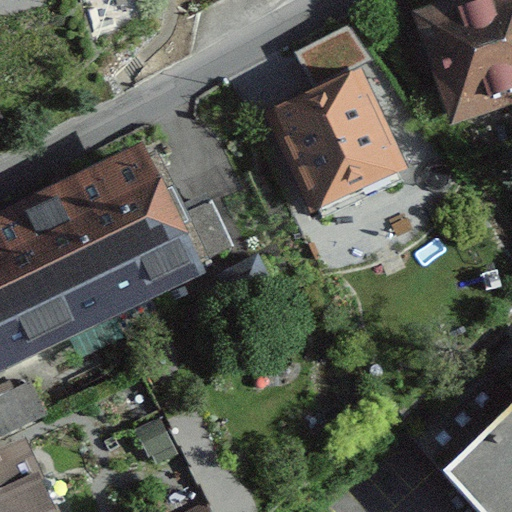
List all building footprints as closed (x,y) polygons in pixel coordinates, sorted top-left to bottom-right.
[(511,0),(455,0),(412,15),(451,128),(464,124),(475,155),(511,142),(511,0)] [(287,136),(281,139),(292,163),(299,160),(302,166),(295,169),(307,193),(313,190),(322,207),(405,167),(358,68),(274,108),(287,136)] [(205,273),(200,262),(233,246),(206,192),(183,204),(156,150),(147,155),(141,143),(49,188),(114,318),(205,273)] [(114,318),(49,188),(0,212),(0,374),(69,340),(79,360),(124,338),(114,318)] [(215,276),(234,312),(275,291),(257,255),(215,276)] [(0,437),(46,415),(28,380),(13,388),(9,379),(0,383),(0,437)] [(511,511),(511,403),(443,470),(440,474),(476,511),(511,511)] [(58,511),(23,439),(0,449),(0,511),(58,511)] [(208,511),(203,502),(185,511),(208,511)]
